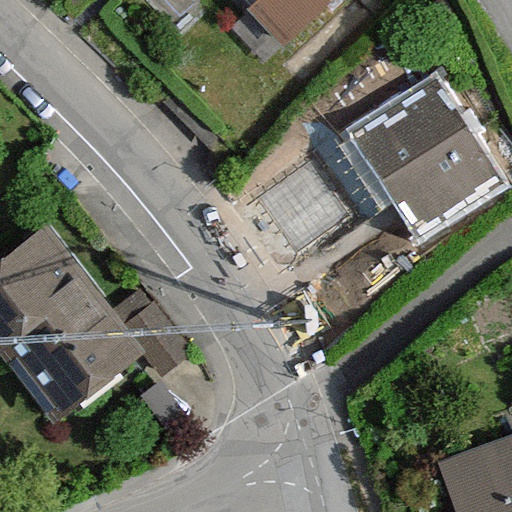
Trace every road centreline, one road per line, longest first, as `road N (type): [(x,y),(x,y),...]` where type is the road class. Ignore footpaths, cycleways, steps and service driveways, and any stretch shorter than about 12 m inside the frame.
road 1 (residential): [(0,41),(169,215),(246,335),(292,442)]
road 2 (residential): [(292,442),(243,482),(160,511)]
